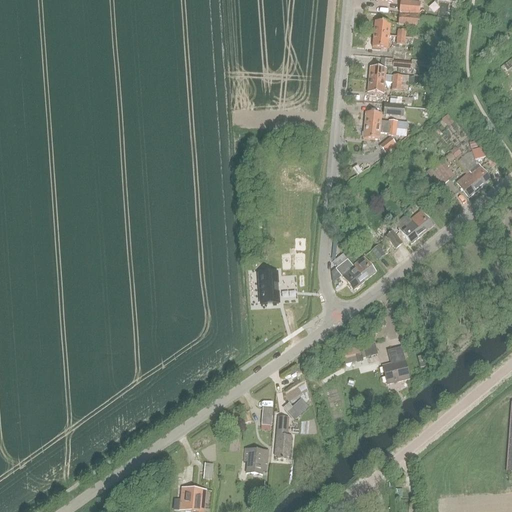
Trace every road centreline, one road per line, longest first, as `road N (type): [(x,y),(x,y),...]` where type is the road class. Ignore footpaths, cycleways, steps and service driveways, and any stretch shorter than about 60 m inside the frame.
road 1 (tertiary): [(67,511),(339,319)]
road 2 (residential): [(333,309),(322,276),(349,0)]
road 3 (tertiary): [(334,511),(511,366)]
road 4 (tertiary): [(339,319),(511,184)]
